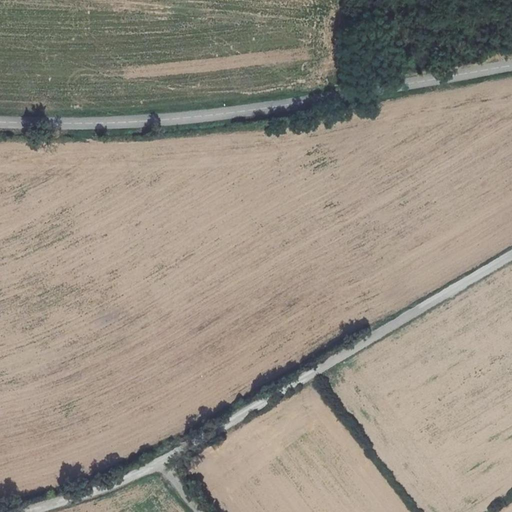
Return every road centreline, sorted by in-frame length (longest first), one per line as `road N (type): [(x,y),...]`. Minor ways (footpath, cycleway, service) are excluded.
road 1 (unclassified): [(32,511),(132,477),(511,256)]
road 2 (unclassified): [(0,122),(78,125),(511,62)]
